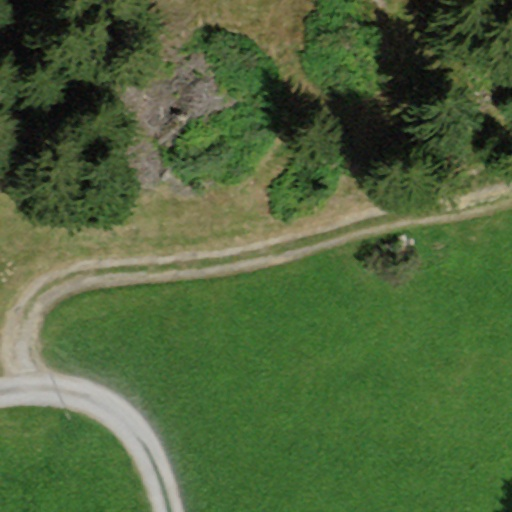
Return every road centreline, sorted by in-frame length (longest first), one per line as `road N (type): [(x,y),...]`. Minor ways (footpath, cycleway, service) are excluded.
road 1 (track): [(30,387),(28,312),(73,284),(167,275),(511,199)]
road 2 (track): [(0,395),(30,387),(114,407),(161,471),(170,511)]
